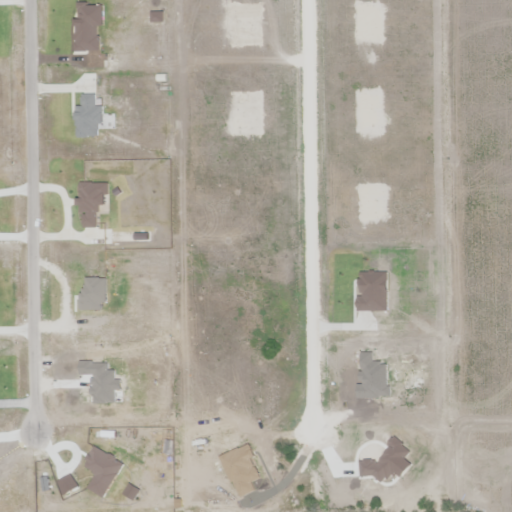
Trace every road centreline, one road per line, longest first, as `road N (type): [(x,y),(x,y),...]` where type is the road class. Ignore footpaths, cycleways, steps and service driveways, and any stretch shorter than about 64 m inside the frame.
road 1 (residential): [(28,0),(36,434)]
road 2 (residential): [(307,0),(313,429)]
